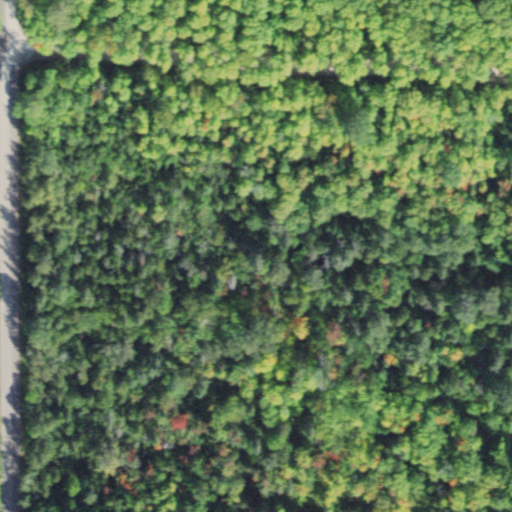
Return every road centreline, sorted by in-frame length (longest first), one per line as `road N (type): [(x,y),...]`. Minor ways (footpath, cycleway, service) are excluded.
road 1 (tertiary): [(18,511),(17,0)]
road 2 (residential): [(18,49),(90,46),(511,73)]
